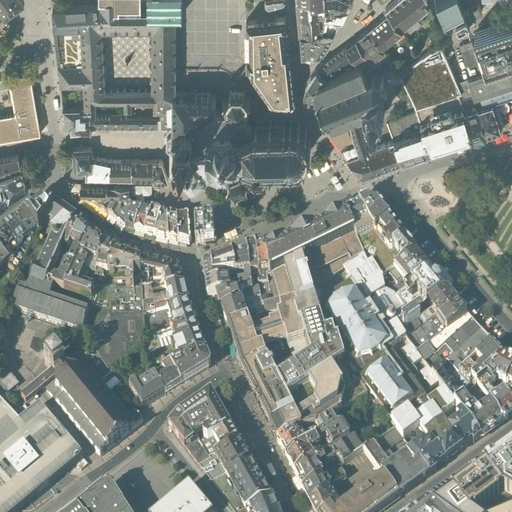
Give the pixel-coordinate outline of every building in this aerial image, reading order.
[(0,0),(0,16),(10,9),(23,0),(0,0)] [(148,21),(148,13),(120,14),(119,0),(98,0),(99,2),(100,2),(100,5),(101,31),(107,31),(107,33),(109,33),(109,31),(115,31),(115,33),(116,33),(116,31),(122,30),(122,32),(124,32),(124,30),(130,30),(130,32),(131,32),(131,30),(137,30),(137,32),(139,32),(139,30),(145,30),(145,32),(146,32),(146,30),(152,30),(152,21),(148,21)] [(119,0),(120,14),(148,13),(147,0),(119,0)] [(147,0),(148,13),(148,21),(152,21),(174,20),(174,15),(182,14),(181,0),(147,0)] [(296,0),(299,22),(300,33),(316,33),(316,29),(322,30),(325,15),(326,6),(326,3),(311,4),(311,0),(309,0),(296,0)] [(388,15),(401,32),(428,10),(423,2),(425,0),(399,0),(387,10),(385,11),(386,12),(388,15)] [(458,0),(448,0),(436,6),(445,25),(456,20),(461,28),(483,20),(478,10),(467,15),(458,0)] [(344,13),(348,4),(335,2),(335,6),(326,6),(325,15),(342,17),(344,13)] [(101,31),(100,5),(75,7),(53,8),(54,29),(58,28),(81,27),(83,64),(61,65),(58,65),(59,75),(60,85),(84,84),(85,107),(96,107),(95,101),(96,99),(124,98),(124,103),(125,103),(125,108),(132,108),(132,102),(133,102),(133,98),(154,98),(154,100),(154,107),(161,107),(161,100),(161,91),(160,91),(152,90),(147,90),(147,88),(145,88),(145,90),(140,90),(140,88),(138,88),(138,90),(132,90),(132,88),(131,88),(131,90),(125,90),(125,88),(124,88),(124,90),(118,90),(118,88),(117,88),(117,90),(111,90),(111,88),(110,88),(110,90),(104,90),(104,80),(106,80),(105,78),(103,79),(103,73),(103,68),(105,68),(105,67),(103,67),(102,56),(104,56),(104,54),(102,55),(102,44),(104,44),(104,42),(102,42),(101,31)] [(271,99),(272,100),(291,102),(293,99),(295,97),(293,85),(286,15),(269,17),(246,20),(247,29),(246,29),(247,30),(247,56),(247,57),(247,65),(247,64),(247,66),(248,67),(249,69),(251,71),(251,72),(252,72),(257,78),(256,79),(257,80),(258,79),(267,93),(266,93),(267,94),(268,94),(271,99)] [(342,17),(325,15),(322,30),(322,33),(333,34),(342,17)] [(368,30),(383,48),(401,32),(388,15),(368,30)] [(175,31),(175,20),(174,20),(152,21),(152,30),(152,41),(150,41),(150,42),(152,42),(152,53),(150,53),(150,54),(152,54),(152,65),(150,65),(150,66),(152,66),(152,78),(150,78),(150,79),(152,79),(152,90),(160,91),(161,91),(171,91),(175,91),(175,90),(175,69),(175,31)] [(511,22),(469,37),(472,44),(479,66),(483,77),(511,67),(511,22)] [(301,49),(301,55),(319,55),(328,44),(333,34),(322,33),(322,30),(316,29),(316,33),(300,33),(301,49)] [(372,63),(386,52),(383,48),(368,30),(355,41),(345,48),(351,56),(347,59),(349,61),(354,69),(358,67),(358,66),(361,64),(364,70),(372,63)] [(466,46),(459,49),(471,81),(483,77),(479,66),(472,44),(466,46)] [(475,139),(468,116),(463,102),(460,92),(457,83),(444,45),(433,48),(420,61),(400,76),(416,112),(431,154),(455,145),(475,139)] [(324,64),(317,69),(324,80),(326,79),(326,80),(334,77),(334,76),(338,74),(338,75),(347,72),(347,71),(350,69),(350,70),(354,69),(349,61),(347,59),(351,56),(345,48),(337,54),(324,64)] [(314,86),(312,90),(318,104),(323,116),(322,116),(322,118),(324,118),(329,129),(327,130),(328,132),(329,132),(340,127),(367,116),(368,119),(385,112),(378,96),(381,95),(383,96),(384,94),(383,93),(385,87),(388,87),(388,84),(385,85),(382,79),(384,77),(383,75),(381,77),(375,75),(374,72),(372,72),(373,75),(367,77),(364,70),(361,64),(358,66),(358,67),(354,69),(350,70),(350,69),(347,71),(347,72),(338,75),(338,74),(334,76),(334,77),(326,80),(326,79),(324,80),(325,81),(315,85),(314,86)] [(469,80),(479,112),(494,107),(511,100),(511,67),(483,77),(471,81),(469,80)] [(307,84),(314,86),(315,85),(325,81),(324,80),(317,69),(310,75),(307,84)] [(11,78),(17,114),(21,136),(42,133),(37,105),(32,75),(11,78)] [(463,102),(468,116),(475,139),(486,136),(479,112),(469,80),(457,83),(460,92),(463,102)] [(304,93),(305,107),(314,105),(315,105),(315,106),(316,105),(317,105),(318,105),(318,104),(312,90),(314,86),(307,84),(304,93)] [(175,90),(175,91),(171,91),(161,91),(161,100),(161,107),(161,115),(160,115),(159,125),(172,125),(172,134),(171,134),(169,136),(167,138),(167,143),(167,148),(169,150),(171,152),(172,152),(172,155),(179,154),(181,159),(182,160),(183,161),(183,162),(184,162),(185,163),(186,163),(187,163),(187,164),(184,167),(184,166),(180,170),(180,171),(180,175),(191,186),(196,186),(207,175),(207,172),(217,175),(229,176),(229,180),(227,182),(228,184),(229,184),(230,184),(230,183),(235,187),(234,187),(234,188),(235,188),(235,189),(236,189),(237,189),(237,188),(237,187),(244,184),(245,184),(245,185),(246,185),(246,184),(247,184),(247,183),(247,182),(246,182),(247,175),(248,176),(249,178),(251,176),(254,179),(254,180),(256,181),(256,179),(261,178),(262,180),(264,179),(262,177),(266,173),(267,173),(268,172),(266,171),(265,167),(266,165),(270,163),(272,163),(272,159),(283,159),(283,163),(286,163),(286,159),(290,159),(290,163),(292,163),(292,159),(297,158),(299,161),(301,160),(299,156),(303,154),(306,156),(308,154),(305,151),(307,147),(310,148),(311,145),(307,145),(307,140),(311,139),(310,136),(307,137),(305,133),(307,131),(306,128),(303,131),(299,128),(300,124),(298,123),(296,127),(292,126),(292,122),(289,122),(289,126),(285,127),(285,122),(282,122),(282,126),(271,127),(271,123),(268,123),(268,127),(257,127),(257,123),(255,123),(255,127),(252,127),(251,124),(244,117),(247,113),(248,112),(246,110),(248,101),(250,100),(250,99),(248,99),(243,94),(244,91),(242,91),(241,93),(232,93),(231,91),(230,92),(231,94),(226,100),(223,99),(222,101),(225,103),(226,110),(217,110),(204,115),(203,116),(204,108),(207,107),(207,109),(209,109),(209,107),(214,105),(215,106),(216,104),(214,103),(214,98),(216,97),(216,95),(213,96),(209,94),(209,91),(208,91),(207,93),(203,93),(203,91),(202,91),(202,93),(197,94),(197,90),(195,90),(195,93),(183,93),(183,90),(180,90),(180,92),(175,90)] [(96,107),(85,107),(80,107),(80,108),(81,130),(91,130),(92,126),(96,126),(96,112),(96,107)] [(501,130),(494,107),(479,112),(486,136),(501,130)] [(71,131),(81,130),(80,108),(63,108),(64,128),(71,128),(71,131)] [(96,112),(96,126),(159,125),(160,115),(154,115),(127,115),(127,112),(96,112)] [(387,122),(394,140),(402,162),(431,154),(416,112),(387,122)] [(0,140),(21,136),(17,114),(0,117),(0,140)] [(357,145),(365,142),(358,120),(350,123),(354,136),(357,145)] [(341,150),(347,148),(347,145),(353,142),(353,141),(346,129),(341,131),(340,127),(330,131),(329,132),(331,137),(341,150)] [(402,162),(394,140),(367,150),(375,172),(402,162)] [(347,148),(341,150),(363,176),(375,172),(367,150),(365,142),(357,145),(347,148)] [(75,170),(86,169),(94,169),(92,157),(91,147),(83,148),(82,147),(73,148),(75,170)] [(18,155),(0,159),(0,174),(22,167),(20,161),(18,155)] [(94,169),(86,169),(86,178),(106,179),(105,169),(110,169),(110,160),(109,160),(92,157),(94,169)] [(121,170),(121,160),(110,160),(110,169),(105,169),(106,179),(116,178),(116,169),(121,170)] [(124,169),(124,179),(133,179),(133,169),(132,169),(132,160),(121,160),(121,170),(124,169)] [(132,169),(133,169),(154,170),(154,164),(154,160),(132,160),(132,169)] [(168,179),(163,165),(154,164),(154,170),(154,179),(168,179)] [(23,172),(22,167),(0,174),(0,187),(25,178),(23,172)] [(121,170),(116,169),(116,178),(124,179),(124,169),(121,170)] [(133,169),(133,179),(147,179),(154,179),(154,170),(133,169)] [(26,183),(25,178),(0,187),(2,192),(3,197),(8,208),(13,202),(17,199),(28,189),(26,183)] [(81,193),(107,194),(107,185),(107,184),(81,184),(81,193)] [(130,186),(114,184),(114,185),(113,195),(118,195),(129,196),(130,186)] [(134,185),(134,193),(149,194),(150,186),(134,185)] [(113,195),(107,194),(81,193),(81,198),(82,198),(98,210),(108,217),(115,201),(118,195),(113,195)] [(115,201),(126,207),(129,203),(128,202),(129,196),(118,195),(115,201)] [(47,200),(45,200),(33,210),(28,215),(38,228),(39,229),(42,224),(40,221),(44,217),(46,220),(47,220),(57,206),(50,200),(47,200)] [(126,207),(115,201),(108,217),(117,224),(124,212),(126,207)] [(370,201),(359,206),(370,226),(374,231),(376,234),(378,233),(383,239),(397,229),(385,215),(379,208),(375,203),(370,201)] [(124,212),(131,217),(137,206),(133,204),(129,203),(126,207),(124,212)] [(61,208),(57,206),(47,220),(51,223),(54,225),(51,230),(56,234),(55,235),(54,236),(53,237),(53,239),(52,239),(51,239),(37,270),(32,282),(52,290),(53,286),(56,287),(56,285),(47,281),(49,276),(62,248),(69,234),(76,221),(77,219),(61,208)] [(131,217),(140,221),(145,210),(139,207),(137,206),(131,217)] [(356,241),(374,231),(370,226),(359,206),(352,209),(345,213),(354,234),(353,234),(356,241)] [(24,210),(9,222),(23,239),(30,245),(31,243),(26,236),(38,228),(28,215),(24,210)] [(140,221),(150,225),(154,214),(150,212),(145,210),(140,221)] [(131,217),(124,212),(117,224),(121,227),(125,229),(131,217)] [(266,359),(241,370),(254,397),(258,405),(262,413),(269,427),(299,413),(318,401),(324,410),(353,388),(350,384),(340,349),(339,350),(337,343),(336,343),(333,334),(330,335),(328,327),(326,328),(324,321),(323,321),(321,315),(316,307),(326,301),(323,285),(344,270),(363,257),(356,241),(353,234),(354,234),(345,213),(318,225),(310,229),(309,230),(309,229),(302,232),(295,235),(295,236),(281,243),(270,247),(264,249),(268,271),(269,271),(269,275),(267,277),(268,285),(259,287),(260,291),(252,292),(253,295),(245,297),(247,303),(242,304),(247,321),(258,351),(262,349),(286,341),(293,366),(272,375),(266,359)] [(150,225),(159,229),(162,218),(154,214),(150,225)] [(140,221),(131,217),(125,229),(130,231),(134,233),(140,221)] [(159,229),(168,232),(167,221),(162,218),(159,229)] [(203,219),(204,231),(213,231),(213,218),(203,219)] [(62,248),(68,250),(82,225),(83,223),(77,219),(76,221),(69,234),(62,248)] [(195,220),(195,232),(204,231),(203,219),(195,220)] [(190,243),(189,233),(189,225),(190,223),(186,220),(185,221),(178,222),(177,222),(178,233),(179,245),(187,247),(189,248),(192,244),(190,243)] [(150,225),(140,221),(134,233),(140,234),(145,236),(150,225)] [(168,232),(178,233),(177,222),(167,221),(168,232)] [(14,245),(24,255),(30,245),(23,239),(9,222),(0,228),(14,245)] [(87,229),(82,225),(68,250),(66,255),(72,258),(69,263),(64,264),(58,278),(56,279),(49,276),(47,281),(56,285),(56,287),(65,291),(75,265),(86,241),(91,233),(87,229)] [(159,229),(150,225),(145,236),(151,237),(156,238),(159,229)] [(0,244),(18,266),(24,255),(14,245),(0,228),(0,244)] [(168,232),(159,229),(156,238),(169,242),(168,232)] [(383,239),(390,250),(393,247),(397,244),(404,238),(398,231),(397,229),(383,239)] [(204,244),(204,231),(195,232),(196,246),(204,244)] [(213,231),(204,231),(204,244),(214,243),(213,231)] [(178,233),(168,232),(169,242),(179,245),(178,233)] [(96,237),(91,233),(86,241),(75,265),(65,291),(91,300),(95,285),(95,283),(97,275),(99,262),(103,244),(96,237)] [(404,262),(416,253),(410,246),(404,238),(397,244),(393,247),(404,262)] [(264,249),(262,243),(261,243),(255,246),(259,273),(268,271),(264,249)] [(0,258),(5,264),(14,273),(18,266),(0,244),(0,258)] [(113,250),(103,244),(99,262),(97,275),(95,283),(95,285),(105,288),(110,265),(113,250)] [(246,249),(250,276),(260,274),(259,273),(255,246),(250,247),(246,249)] [(244,292),(245,297),(253,295),(252,292),(250,276),(246,249),(238,252),(231,255),(235,274),(237,274),(237,280),(238,286),(239,292),(244,292)] [(120,253),(113,250),(110,265),(105,288),(95,285),(91,300),(89,313),(87,319),(130,316),(131,316),(144,315),(143,294),(141,281),(141,275),(141,261),(131,258),(120,253)] [(404,262),(388,273),(395,282),(397,284),(402,280),(408,287),(411,284),(430,270),(422,261),(416,253),(404,262)] [(224,277),(225,282),(228,282),(237,280),(237,274),(235,274),(231,255),(221,259),(211,262),(213,278),(224,277)] [(363,257),(344,270),(350,279),(359,274),(361,277),(355,280),(358,285),(356,286),(361,295),(369,290),(373,296),(384,289),(381,278),(372,263),(367,266),(363,257)] [(141,275),(156,278),(159,265),(152,263),(141,261),(141,275)] [(205,265),(204,267),(204,277),(206,285),(225,282),(224,277),(213,278),(211,262),(205,265)] [(182,281),(177,269),(159,265),(156,278),(141,275),(141,281),(143,294),(151,294),(166,291),(184,289),(183,282),(182,281)] [(430,270),(411,284),(417,292),(417,294),(419,296),(419,297),(419,298),(420,298),(421,299),(421,298),(422,298),(427,304),(446,290),(438,281),(430,270)] [(268,271),(259,273),(260,274),(260,279),(259,283),(259,287),(268,285),(267,277),(269,275),(269,271),(268,271)] [(393,284),(395,282),(388,273),(384,276),(389,283),(393,284)] [(411,452),(430,477),(433,475),(436,472),(435,470),(443,464),(445,463),(448,461),(451,459),(454,457),(457,455),(456,454),(459,452),(459,453),(462,451),(462,450),(463,449),(472,443),(473,445),(477,442),(480,440),(460,412),(455,416),(459,422),(448,430),(440,418),(456,406),(445,391),(434,399),(433,398),(433,397),(433,396),(433,395),(432,394),(431,393),(430,392),(429,391),(428,391),(438,383),(432,374),(428,369),(417,376),(417,375),(416,373),(416,372),(415,372),(414,371),(414,370),(413,370),(412,369),(411,368),(421,360),(416,354),(410,347),(394,359),(390,352),(395,348),(394,347),(405,339),(397,325),(399,323),(395,316),(404,309),(396,297),(394,293),(384,289),(373,296),(369,290),(361,295),(356,286),(358,285),(355,280),(361,277),(359,274),(350,279),(353,284),(326,301),(316,307),(321,315),(350,359),(346,362),(357,378),(353,380),(355,385),(359,383),(364,391),(367,389),(372,397),(370,399),(376,408),(379,405),(386,416),(387,417),(395,430),(403,441),(418,429),(429,444),(426,446),(422,445),(418,448),(418,450),(415,449),(413,447),(410,450),(411,452)] [(32,282),(27,292),(20,289),(12,310),(84,335),(87,319),(89,313),(48,299),(52,290),(32,282)] [(211,297),(216,296),(232,293),(239,292),(238,286),(232,287),(229,288),(228,282),(225,282),(206,285),(208,298),(211,297)] [(395,316),(399,323),(402,321),(427,304),(422,298),(421,298),(421,299),(420,298),(419,298),(419,297),(419,296),(417,294),(417,292),(411,284),(408,287),(396,297),(404,309),(395,316)] [(186,298),(184,289),(166,291),(151,294),(143,294),(144,315),(144,317),(168,311),(177,335),(174,336),(177,345),(199,337),(197,333),(195,325),(188,306),(186,298)] [(427,304),(402,321),(406,327),(419,318),(452,297),(449,294),(446,290),(427,304)] [(219,303),(221,309),(242,304),(247,303),(245,297),(244,292),(239,292),(232,293),(216,296),(219,303)] [(454,300),(452,297),(419,318),(422,322),(427,319),(429,322),(456,303),(454,300)] [(429,343),(429,344),(444,332),(467,315),(462,309),(456,303),(429,322),(419,329),(423,333),(423,335),(423,336),(424,338),(425,339),(425,340),(426,341),(427,342),(428,342),(429,343)] [(247,321),(242,304),(221,309),(226,325),(227,327),(247,321)] [(87,319),(84,335),(94,349),(108,371),(112,368),(148,346),(144,317),(144,315),(131,316),(130,316),(87,319)] [(450,339),(472,320),(469,318),(467,315),(444,332),(450,339)] [(399,323),(397,325),(405,339),(419,329),(429,322),(427,319),(422,322),(419,318),(406,327),(402,321),(399,323)] [(478,329),(478,328),(471,321),(472,321),(472,320),(450,339),(433,354),(427,346),(416,354),(421,360),(423,363),(424,363),(428,369),(432,374),(439,369),(443,365),(447,361),(480,331),(480,330),(479,328),(478,329)] [(237,358),(241,370),(266,359),(262,349),(258,351),(247,321),(227,327),(230,337),(234,348),(237,356),(238,358),(237,358)] [(405,339),(410,347),(416,354),(427,346),(429,344),(429,343),(428,342),(427,342),(426,341),(425,340),(425,339),(424,338),(423,336),(423,335),(423,333),(419,329),(405,339)] [(480,331),(447,361),(460,375),(493,344),(490,340),(487,337),(486,337),(480,331)] [(202,345),(199,337),(177,345),(173,346),(179,362),(205,353),(202,345)] [(493,344),(460,375),(455,380),(464,390),(469,385),(470,386),(472,384),(476,389),(477,388),(487,381),(483,378),(506,357),(499,350),(493,344)] [(115,371),(112,368),(108,371),(94,349),(79,356),(100,383),(115,371)] [(179,362),(170,366),(181,385),(209,369),(209,367),(210,366),(205,353),(179,362)] [(26,405),(34,399),(40,394),(45,389),(100,457),(143,422),(139,417),(135,413),(135,412),(127,418),(114,400),(100,383),(79,356),(63,364),(56,356),(45,365),(51,373),(48,377),(22,399),(26,405)] [(497,381),(505,385),(511,374),(511,361),(510,360),(506,357),(483,378),(487,381),(493,386),(497,381)] [(460,375),(447,361),(443,365),(439,369),(444,376),(443,376),(447,382),(449,381),(453,387),(458,394),(462,399),(476,389),(472,384),(470,386),(469,385),(464,390),(455,380),(460,375)] [(164,395),(173,390),(181,385),(170,366),(169,366),(163,369),(166,374),(156,380),(164,395)] [(503,423),(477,388),(476,389),(462,399),(458,394),(453,387),(449,381),(447,382),(443,376),(444,376),(439,369),(432,374),(438,383),(445,391),(456,406),(460,412),(480,440),(492,431),(503,423)] [(0,375),(0,383),(7,393),(19,384),(8,370),(0,375)] [(164,395),(156,380),(154,377),(137,387),(135,384),(129,387),(138,401),(142,409),(164,395)] [(487,381),(477,388),(503,423),(510,418),(511,416),(511,408),(507,401),(506,400),(501,393),(493,386),(487,381)] [(277,441),(277,442),(295,434),(318,427),(320,426),(334,418),(338,416),(338,415),(367,396),(359,384),(353,388),(324,410),(318,401),(299,413),(269,427),(270,428),(271,428),(274,434),(277,441)] [(179,414),(190,428),(196,439),(200,445),(214,438),(231,428),(230,426),(225,416),(219,407),(216,402),(211,392),(194,404),(179,414)] [(81,471),(88,465),(83,459),(40,406),(19,423),(0,402),(0,511),(17,511),(55,482),(76,465),(81,471)] [(185,448),(196,439),(190,428),(179,414),(174,420),(169,426),(185,448)] [(300,439),(281,449),(282,452),(286,458),(322,439),(340,428),(334,418),(320,426),(323,431),(319,433),(321,436),(317,438),(317,437),(316,437),(314,437),(310,439),(308,435),(300,439)] [(323,431),(320,426),(318,427),(295,434),(277,442),(280,448),(281,449),(300,439),(308,435),(309,434),(311,434),(313,435),(319,433),(323,431)] [(340,446),(350,461),(363,452),(353,438),(349,441),(341,427),(340,428),(322,439),(286,458),(289,465),(294,475),(340,446)] [(231,428),(214,438),(217,443),(220,449),(222,452),(240,444),(236,436),(231,428)] [(381,474),(389,468),(380,454),(383,452),(384,453),(403,441),(395,430),(364,451),(364,452),(380,475),(381,474)] [(214,438),(200,445),(208,458),(214,456),(222,452),(220,449),(215,452),(212,446),(217,443),(214,438)] [(200,445),(196,439),(185,448),(199,467),(210,460),(208,458),(200,445)] [(511,441),(482,463),(502,491),(511,496),(511,441)] [(226,476),(252,465),(246,454),(240,444),(222,452),(214,456),(226,476)] [(350,461),(340,446),(294,475),(297,480),(303,492),(327,477),(336,471),(336,472),(350,461)] [(419,485),(430,477),(411,452),(407,455),(406,454),(404,453),(401,456),(401,457),(402,459),(389,468),(381,474),(384,478),(399,499),(416,487),(419,485)] [(226,476),(214,456),(208,458),(210,460),(199,467),(211,483),(226,476)] [(498,493),(502,491),(482,463),(454,484),(449,488),(466,511),(472,511),(473,511),(474,511),(475,511),(499,495),(498,493)] [(262,483),(252,465),(226,476),(246,511),(251,509),(271,499),(265,489),(262,483)] [(306,498),(309,505),(332,490),(346,481),(341,475),(330,482),(327,477),(303,492),(306,498)] [(243,511),(246,511),(226,476),(211,483),(232,511),(243,511)] [(355,499),(363,511),(380,511),(381,511),(399,499),(384,478),(355,499)] [(210,511),(189,486),(157,511),(210,511)] [(466,511),(449,488),(428,503),(440,511),(466,511)] [(113,492),(113,491),(103,489),(103,490),(96,495),(89,501),(89,502),(75,511),(125,511),(122,507),(123,507),(113,492)] [(313,511),(327,511),(335,506),(340,502),(332,490),(309,505),(313,511)] [(278,511),(277,508),(275,505),(271,499),(251,509),(251,511),(278,511)] [(363,511),(355,499),(344,507),(340,502),(335,506),(327,511),(363,511)] [(440,511),(428,503),(414,511),(440,511)]
